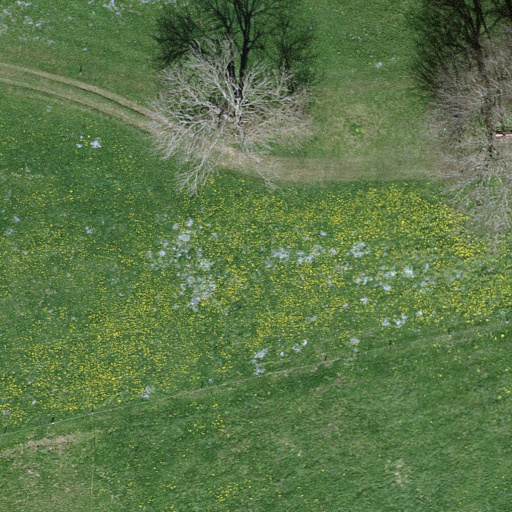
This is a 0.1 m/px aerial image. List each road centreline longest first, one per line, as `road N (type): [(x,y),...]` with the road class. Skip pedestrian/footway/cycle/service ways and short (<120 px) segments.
road 1 (track): [(511,159),(430,169),(297,160),(168,125),(82,82),(0,71)]
road 2 (track): [(511,65),(348,105),(82,82)]
